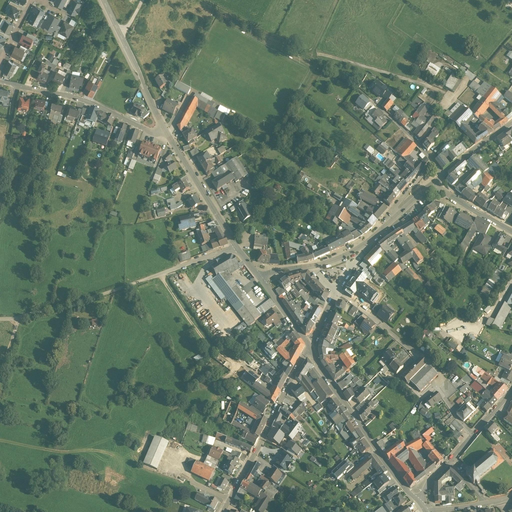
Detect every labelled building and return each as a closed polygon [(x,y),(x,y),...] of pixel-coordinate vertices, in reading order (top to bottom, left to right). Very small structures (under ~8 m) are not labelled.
[(74,0),(72,0),(71,4),(68,10),(75,14),(76,10),(78,11),(80,7),(78,7),(80,3),(74,0)] [(17,8),(11,5),(7,13),(15,17),(19,9),(17,8)] [(44,11),(36,6),(32,14),(28,20),(37,25),(40,18),(44,11)] [(47,20),(44,26),(53,30),(54,28),(56,30),(58,26),(56,24),(59,18),(50,14),(47,20)] [(5,20),(1,28),(6,31),(9,32),(13,24),(5,20)] [(64,21),(59,32),(68,37),(73,26),(64,21)] [(80,35),(87,38),(89,33),(84,30),(85,29),(83,28),(80,35)] [(26,36),(23,35),(19,42),(28,47),(28,46),(30,47),(32,43),(30,42),(32,39),(26,36)] [(19,49),(15,47),(11,55),(20,59),(24,51),(19,49)] [(429,51),(424,58),(428,61),(433,53),(429,51)] [(428,61),(420,73),(433,81),(440,70),(432,65),(438,57),(433,53),(428,61)] [(12,63),(9,61),(3,71),(4,72),(11,75),(16,65),(12,63)] [(38,70),(40,71),(40,70),(43,71),(46,64),(42,62),(38,70)] [(43,71),(40,70),(40,71),(36,78),(44,82),(48,74),(43,71)] [(57,72),(56,71),(52,79),(57,81),(57,82),(60,84),(64,76),(57,72)] [(453,73),(444,87),(454,93),(463,80),(453,73)] [(83,76),(72,74),(71,79),(69,88),(78,89),(79,82),(82,82),(83,76)] [(168,75),(155,81),(159,90),(167,87),(164,80),(169,77),(168,75)] [(89,80),(88,83),(87,83),(87,85),(85,89),(89,91),(88,93),(92,95),(95,87),(97,84),(96,83),(89,80)] [(187,95),(190,89),(177,82),(174,88),(187,95)] [(387,91),(377,83),(378,84),(375,88),(373,88),(371,90),(372,91),(381,99),(383,97),(387,91)] [(486,95),(482,92),(472,83),(469,87),(482,99),(483,99),(486,95)] [(387,91),(383,97),(388,101),(388,100),(394,93),(389,88),(387,91)] [(496,98),(488,92),(486,95),(483,99),(490,105),(491,104),(494,101),(496,98)] [(193,98),(211,108),(214,104),(196,94),(193,98)] [(511,98),(506,94),(503,98),(511,104),(511,98)] [(6,98),(4,97),(3,99),(1,105),(8,107),(9,98),(6,98)] [(356,104),(363,111),(369,104),(362,97),(356,104)] [(190,103),(188,107),(187,107),(187,108),(186,110),(186,111),(184,113),(184,114),(182,117),(186,118),(186,119),(189,120),(196,107),(211,116),(210,118),(214,120),(215,118),(218,112),(201,103),(193,98),(192,98),(192,99),(190,102),(190,103)] [(23,100),(22,100),(22,103),(18,109),(20,111),(22,110),(26,111),(27,108),(28,108),(29,101),(28,99),(25,101),(23,100)] [(45,101),(36,99),(34,107),(43,109),(45,101)] [(500,120),(493,125),(491,123),(487,128),(492,133),(498,129),(504,125),(507,122),(503,117),(501,115),(497,111),(498,111),(495,108),(491,104),(490,105),(483,99),(482,99),(470,115),(473,117),(478,122),(482,117),(488,107),(500,120)] [(388,101),(381,108),(386,112),(388,110),(392,105),(393,104),(388,100),(388,101)] [(177,106),(167,101),(163,111),(173,115),(176,109),(177,106)] [(57,105),(52,103),(51,107),(52,107),(50,111),(54,112),(52,119),(57,120),(60,114),(60,113),(62,105),(58,103),(57,105)] [(505,111),(498,104),(495,108),(498,111),(497,111),(501,115),(505,111)] [(136,105),(135,106),(135,105),(134,106),(133,107),(132,108),(132,110),(131,113),(134,115),(134,116),(137,117),(137,116),(140,118),(144,110),(139,108),(138,106),(136,105)] [(462,133),(466,127),(470,122),(473,117),(470,115),(458,105),(450,113),(448,112),(444,116),(462,133)] [(78,110),(70,107),(68,112),(68,113),(67,117),(75,120),(76,119),(79,120),(80,115),(77,114),(79,110),(78,110)] [(426,123),(421,119),(427,112),(426,111),(423,108),(420,111),(419,109),(415,114),(419,119),(417,121),(422,125),(428,130),(433,123),(429,120),(426,123)] [(88,117),(81,114),(79,120),(78,122),(85,125),(86,122),(93,125),(94,125),(96,121),(99,112),(91,109),(90,112),(88,117)] [(149,115),(144,110),(140,118),(144,120),(149,115)] [(505,111),(501,115),(503,117),(507,122),(508,122),(511,118),(511,114),(510,112),(508,114),(505,111)] [(108,117),(99,112),(96,121),(112,129),(115,120),(108,117)] [(225,116),(218,112),(215,118),(222,122),(225,116)] [(368,121),(379,132),(387,123),(383,119),(385,118),(377,112),(368,121)] [(399,113),(393,119),(401,125),(404,121),(405,121),(402,118),(403,117),(402,116),(399,113)] [(410,127),(416,132),(422,125),(417,121),(419,119),(415,114),(412,118),(415,120),(410,127)] [(182,117),(181,120),(180,120),(179,123),(179,124),(177,126),(177,127),(180,132),(180,133),(180,132),(180,133),(181,133),(181,132),(184,127),(182,125),(183,124),(186,125),(189,120),(186,119),(186,118),(182,117)] [(478,122),(473,117),(470,122),(476,127),(480,123),(478,122)] [(491,123),(482,117),(478,122),(480,123),(483,125),(487,128),(491,123)] [(483,125),(480,123),(476,127),(474,129),(478,132),(483,125)] [(424,135),(428,130),(422,125),(416,132),(414,135),(418,141),(424,135)] [(487,128),(483,125),(478,132),(479,133),(485,138),(492,133),(487,128)] [(120,130),(120,131),(118,131),(117,136),(115,141),(121,143),(125,133),(124,133),(126,127),(122,126),(120,130)] [(219,130),(217,126),(206,133),(212,143),(217,139),(220,144),(225,140),(223,136),(223,135),(223,134),(222,133),(221,133),(219,131),(219,130)] [(462,133),(467,137),(472,133),(466,127),(462,133)] [(111,134),(97,130),(95,137),(108,141),(111,134)] [(511,130),(503,135),(507,139),(510,137),(511,138),(511,130)] [(139,133),(132,131),(128,143),(135,145),(139,133)] [(192,131),(183,136),(184,139),(185,142),(186,141),(187,144),(188,144),(189,146),(194,143),(193,141),(197,139),(196,138),(197,138),(196,135),(195,135),(192,131)] [(434,132),(433,131),(430,135),(436,139),(437,139),(440,136),(434,132)] [(475,136),(472,133),(467,137),(474,145),(480,142),(475,136)] [(475,136),(480,142),(485,138),(479,133),(475,136)] [(507,139),(503,135),(497,140),(501,146),(503,149),(504,149),(510,144),(511,143),(507,139)] [(432,136),(428,140),(428,141),(422,146),(427,152),(434,146),(432,144),(436,139),(432,136)] [(108,141),(95,137),(93,143),(107,147),(108,141)] [(393,153),(396,156),(409,142),(405,139),(393,153)] [(396,156),(401,160),(404,162),(407,159),(416,149),(409,142),(396,156)] [(161,150),(143,143),(139,154),(143,156),(142,157),(152,161),(155,162),(155,163),(156,163),(161,150)] [(370,155),(374,151),(366,145),(363,149),(370,155)] [(461,145),(454,150),(454,151),(452,153),(457,159),(466,152),(461,145)] [(386,152),(380,146),(377,150),(383,155),(386,152)] [(442,155),(450,149),(447,146),(440,152),(437,155),(439,158),(440,157),(442,155)] [(452,163),(457,159),(452,153),(454,151),(454,150),(451,147),(450,149),(442,155),(443,155),(441,157),(445,161),(447,159),(452,163)] [(196,149),(190,153),(193,159),(199,155),(196,149)] [(135,152),(130,150),(126,158),(132,160),(135,152)] [(207,154),(197,160),(199,164),(201,163),(203,167),(213,161),(211,157),(209,158),(207,154)] [(445,161),(441,157),(435,162),(440,168),(443,171),(449,166),(445,161)] [(488,171),(475,157),(468,162),(474,169),(477,172),(481,176),(481,177),(486,173),(488,171)] [(215,172),(211,174),(216,181),(229,173),(234,181),(236,184),(248,176),(247,175),(244,170),(243,167),(240,163),(237,159),(215,172)] [(409,167),(412,163),(407,159),(404,162),(404,163),(408,165),(409,167)] [(423,161),(419,166),(423,169),(427,163),(424,159),(423,161)] [(203,167),(202,167),(206,174),(213,170),(210,165),(215,161),(214,160),(213,161),(203,167)] [(389,161),(384,167),(389,171),(390,171),(395,166),(389,161)] [(468,162),(465,164),(466,166),(465,167),(470,172),(474,169),(468,162)] [(173,163),(169,165),(165,167),(169,173),(172,171),(173,172),(177,169),(173,163)] [(409,167),(418,174),(423,169),(419,166),(416,163),(414,165),(412,163),(409,167)] [(480,184),(485,189),(487,186),(489,184),(501,171),(496,166),(495,164),(488,171),(486,173),(481,177),(481,176),(479,179),(482,182),(480,184)] [(408,165),(408,166),(405,168),(407,170),(410,173),(415,178),(418,174),(409,167),(408,165)] [(458,166),(453,169),(448,174),(450,177),(452,176),(461,169),(458,166)] [(413,180),(415,178),(410,173),(407,170),(405,174),(413,180)] [(403,176),(396,171),(393,174),(398,178),(407,186),(413,180),(405,174),(403,176)] [(393,174),(391,172),(388,176),(392,180),(395,182),(398,178),(393,174)] [(461,184),(455,190),(461,195),(467,190),(467,189),(471,186),(475,182),(479,179),(481,176),(477,172),(463,185),(461,184)] [(229,173),(216,181),(211,184),(217,192),(234,181),(229,173)] [(452,176),(450,177),(446,181),(452,187),(457,181),(452,176)] [(377,184),(378,185),(381,181),(385,184),(386,182),(385,181),(382,179),(380,177),(375,183),(377,184)] [(407,186),(398,178),(395,182),(393,184),(396,187),(395,189),(400,194),(407,186)] [(475,182),(471,186),(473,188),(474,189),(480,184),(482,182),(479,179),(475,182)] [(396,198),(400,194),(395,189),(392,187),(391,188),(385,184),(381,181),(378,185),(382,188),(388,192),(389,193),(393,196),(396,198)] [(178,186),(181,191),(182,194),(189,189),(184,182),(178,186)] [(382,188),(378,185),(377,184),(371,192),(373,193),(376,196),(380,191),(382,188)] [(176,194),(181,191),(178,186),(177,185),(172,188),(176,194)] [(491,191),(496,195),(500,190),(495,185),(494,187),(492,186),(489,189),(490,189),(491,191)] [(352,204),(357,208),(360,203),(361,202),(361,200),(359,199),(356,197),(358,193),(352,189),(350,192),(349,191),(344,199),(345,200),(352,204)] [(467,190),(461,195),(469,201),(472,203),(476,198),(469,192),(467,190)] [(494,196),(502,203),(503,202),(507,197),(500,190),(496,195),(494,196)] [(378,203),(365,195),(359,192),(358,193),(356,197),(359,199),(361,200),(370,205),(376,206),(378,203)] [(393,196),(389,193),(385,198),(383,201),(390,207),(396,198),(393,196)] [(476,198),(472,203),(473,203),(473,202),(476,204),(476,203),(483,209),(488,202),(483,197),(480,194),(476,198)] [(500,206),(498,209),(494,214),(501,219),(505,213),(503,212),(508,205),(511,207),(511,197),(508,195),(507,197),(503,202),(502,203),(500,206)] [(192,199),(191,199),(191,200),(188,202),(192,209),(199,205),(194,198),(193,199),(192,199)] [(168,208),(176,206),(174,199),(166,201),(168,208)] [(238,204),(235,206),(237,209),(239,208),(240,207),(245,204),(243,201),(238,204)] [(493,214),(494,214),(498,209),(500,206),(494,202),(493,203),(489,201),(488,202),(483,209),(484,208),(488,211),(490,212),(493,214)] [(379,206),(375,211),(373,210),(372,210),(360,203),(357,208),(367,214),(378,221),(387,210),(379,206)] [(434,203),(429,208),(433,212),(436,209),(439,209),(440,205),(434,203)] [(247,211),(244,206),(245,205),(245,204),(240,207),(239,208),(237,209),(235,210),(239,217),(241,215),(245,221),(243,222),(243,223),(252,217),(249,211),(247,211)] [(328,215),(334,219),(337,214),(340,209),(334,206),(328,215)] [(429,208),(423,212),(424,213),(427,217),(428,218),(434,213),(433,212),(429,208)] [(164,209),(156,211),(158,218),(165,216),(164,209)] [(358,220),(347,213),(343,211),(340,209),(337,214),(345,218),(346,218),(357,225),(359,221),(358,220)] [(354,212),(349,209),(347,213),(358,220),(359,217),(353,213),(354,212)] [(440,217),(439,219),(439,220),(443,222),(447,224),(448,222),(453,213),(445,209),(440,217)] [(424,213),(417,220),(424,228),(425,229),(428,226),(430,224),(425,219),(425,218),(427,217),(424,213)] [(345,218),(337,214),(334,219),(339,221),(340,222),(342,223),(344,221),(345,218)] [(378,221),(367,214),(364,220),(359,217),(358,220),(359,221),(365,225),(366,224),(372,228),(378,221)] [(336,225),(339,221),(334,219),(328,215),(326,219),(336,225)] [(474,223),(460,215),(455,224),(461,228),(462,226),(466,228),(465,230),(469,232),(474,223)] [(190,218),(188,218),(187,218),(180,220),(181,224),(182,226),(183,226),(184,230),(195,228),(193,218),(193,217),(190,218)] [(469,232),(462,245),(467,249),(469,245),(468,245),(473,235),(474,231),(476,227),(480,220),(477,218),(474,223),(469,232)] [(417,220),(411,224),(418,232),(424,228),(417,220)] [(490,225),(480,220),(476,227),(481,230),(480,233),(482,235),(485,237),(485,236),(486,234),(490,225)] [(365,225),(359,221),(357,225),(360,226),(359,228),(361,230),(358,232),(362,236),(372,228),(366,224),(365,225)] [(216,223),(207,226),(208,228),(204,229),(205,233),(207,232),(219,229),(216,223)] [(411,224),(400,231),(404,237),(408,234),(409,235),(411,234),(422,246),(427,242),(418,232),(411,224)] [(357,232),(349,227),(346,229),(340,234),(341,235),(348,232),(350,236),(357,232)] [(445,233),(438,227),(437,228),(434,231),(442,237),(445,233)] [(222,235),(219,229),(207,232),(208,235),(208,234),(212,233),(213,234),(215,233),(217,238),(218,237),(222,235)] [(400,231),(393,235),(397,240),(401,237),(402,239),(404,237),(400,231)] [(348,232),(341,235),(342,237),(338,240),(340,241),(345,246),(348,244),(353,241),(350,236),(348,232)] [(358,232),(357,232),(350,236),(353,241),(362,236),(358,232)] [(205,237),(204,233),(201,234),(198,235),(202,246),(207,244),(207,242),(205,237)] [(222,235),(218,237),(219,240),(210,243),(213,250),(223,246),(224,247),(227,246),(224,238),(222,235)] [(377,247),(381,251),(387,247),(397,240),(393,235),(386,240),(377,247)] [(485,237),(482,235),(473,249),(474,249),(474,248),(478,250),(478,252),(483,255),(488,247),(486,246),(490,239),(485,236),(485,237)] [(401,237),(397,240),(402,247),(408,243),(404,237),(402,239),(401,237)] [(503,241),(498,238),(492,247),(502,253),(504,254),(506,250),(501,247),(504,242),(503,241)] [(337,239),(326,245),(327,248),(330,254),(345,246),(340,241),(338,240),(337,239)] [(210,243),(205,246),(207,253),(213,250),(210,243)] [(300,251),(306,248),(289,243),(289,248),(300,251)] [(408,243),(402,247),(407,253),(409,256),(411,255),(410,254),(414,252),(408,243)] [(324,246),(320,249),(314,253),(316,259),(330,254),(327,248),(326,248),(324,246)] [(264,247),(263,252),(261,251),(261,252),(260,253),(257,263),(269,265),(270,260),(265,259),(266,255),(266,254),(267,252),(267,248),(264,247)] [(377,247),(364,262),(371,268),(381,257),(384,254),(381,251),(377,247)] [(387,247),(381,251),(384,254),(386,256),(390,253),(391,251),(387,247)] [(428,247),(425,250),(431,256),(435,252),(431,247),(428,247)] [(310,255),(306,248),(300,251),(303,257),(296,258),(297,264),(308,263),(314,260),(310,255)] [(411,255),(413,258),(416,262),(418,265),(423,261),(415,251),(414,252),(410,254),(411,255)] [(188,252),(178,255),(181,263),(190,259),(188,252)] [(389,260),(394,265),(398,261),(390,253),(386,256),(389,260)] [(407,253),(399,259),(400,260),(402,266),(403,265),(412,259),(409,256),(407,253)] [(230,256),(211,267),(217,278),(212,281),(233,308),(249,328),(255,323),(254,322),(261,317),(226,273),(237,266),(239,269),(244,265),(242,263),(238,265),(233,257),(230,256)] [(415,287),(421,281),(409,269),(407,270),(403,265),(402,266),(400,260),(398,261),(394,265),(402,272),(415,287)] [(389,284),(402,272),(394,265),(391,267),(381,277),(382,277),(385,281),(389,284)] [(371,268),(369,270),(373,274),(372,275),(377,280),(375,282),(380,287),(383,284),(384,283),(385,281),(382,277),(381,277),(371,268)] [(359,277),(365,281),(370,275),(364,270),(359,277)] [(307,272),(300,274),(301,278),(301,279),(307,285),(311,290),(318,284),(316,281),(311,275),(311,276),(307,272)] [(300,274),(286,278),(290,284),(295,282),(298,282),(298,281),(300,281),(299,280),(301,279),(301,278),(300,274)] [(356,292),(373,306),(379,298),(362,284),(365,281),(359,277),(357,275),(346,290),(347,291),(353,296),(356,292)] [(499,280),(493,275),(483,289),(486,291),(490,286),(493,288),(499,280)] [(286,278),(279,283),(281,287),(284,290),(291,285),(290,284),(286,278)] [(429,283),(424,286),(433,298),(438,295),(429,283)] [(329,296),(318,284),(311,290),(316,296),(318,298),(320,299),(325,303),(329,296)] [(286,293),(292,289),(294,288),(291,285),(284,290),(286,293)] [(296,286),(294,288),(295,290),(297,293),(298,294),(302,291),(297,285),(296,286)] [(254,289),(258,294),(262,290),(257,286),(254,289)] [(281,287),(275,291),(279,297),(282,295),(285,293),(284,290),(281,287)] [(511,287),(503,303),(504,303),(510,306),(511,302),(511,287)] [(285,300),(282,303),(291,316),(301,330),(307,321),(306,320),(304,318),(301,320),(296,313),(295,313),(291,307),(292,306),(290,303),(289,302),(288,303),(286,300),(285,300)] [(292,302),(290,303),(292,306),(291,307),(295,313),(296,313),(301,320),(304,318),(302,316),(300,312),(296,307),(295,306),(292,302)] [(343,312),(346,306),(346,305),(338,302),(335,308),(343,312)] [(504,303),(495,321),(489,319),(488,320),(486,325),(493,328),(494,328),(500,330),(511,307),(510,306),(504,303)] [(383,309),(377,304),(377,305),(372,310),(378,315),(383,309)] [(483,311),(486,314),(493,307),(490,304),(483,311)] [(316,307),(315,307),(314,309),(312,312),(310,315),(317,319),(321,313),(322,310),(317,307),(317,306),(316,307)] [(350,311),(348,315),(352,317),(355,313),(356,314),(358,311),(353,307),(350,311)] [(394,314),(385,307),(383,309),(378,315),(383,319),(382,320),(386,323),(388,321),(390,322),(392,320),(391,318),(394,314)] [(268,316),(263,320),(268,327),(273,323),(277,320),(278,319),(273,313),(272,313),(268,316)] [(317,319),(310,315),(308,318),(307,321),(310,323),(314,326),(317,319)] [(354,323),(358,326),(363,319),(360,317),(354,323)] [(338,322),(330,318),(328,325),(335,328),(338,322)] [(358,326),(360,328),(366,321),(363,319),(358,326)] [(360,328),(360,329),(364,332),(365,331),(368,334),(371,330),(374,326),(367,320),(366,321),(360,328)] [(307,321),(301,330),(307,338),(314,326),(310,323),(307,321)] [(342,328),(346,330),(348,328),(348,327),(341,323),(340,323),(338,322),(335,328),(336,329),(342,328)] [(335,328),(328,325),(325,331),(338,337),(342,328),(336,329),(335,328)] [(338,337),(325,331),(320,341),(327,344),(331,346),(334,347),(338,337)] [(300,340),(295,333),(289,337),(290,338),(291,341),(294,345),(300,340)] [(279,337),(273,343),(275,346),(278,349),(284,343),(279,337)] [(293,350),(290,357),(288,356),(282,350),(289,343),(287,341),(284,343),(278,349),(275,346),(274,347),(277,352),(279,354),(281,356),(286,361),(287,361),(293,368),(301,354),(296,347),(293,350)] [(325,349),(328,349),(329,347),(331,347),(331,346),(327,344),(320,341),(319,347),(325,349)] [(454,350),(456,347),(448,341),(446,344),(454,350)] [(276,355),(278,353),(274,347),(275,346),(273,343),(272,342),(263,350),(272,360),(276,356),(276,355)] [(299,342),(295,345),(296,347),(301,354),(301,353),(304,346),(303,344),(302,343),(300,345),(299,342)] [(389,348),(382,354),(385,356),(389,352),(390,352),(391,351),(389,348)] [(359,362),(350,349),(345,352),(355,365),(359,362)] [(350,369),(355,365),(345,352),(344,352),(340,354),(350,369)] [(385,356),(381,360),(386,366),(393,359),(395,357),(390,352),(389,352),(385,356)] [(199,354),(193,358),(196,363),(202,359),(199,354)] [(347,371),(350,369),(340,354),(337,356),(340,360),(345,367),(347,371)] [(506,357),(504,355),(504,356),(498,366),(506,370),(509,371),(511,365),(511,364),(510,363),(511,359),(506,356),(506,357)] [(420,358),(401,377),(408,385),(410,382),(420,393),(437,376),(420,358)] [(393,359),(387,365),(388,367),(396,375),(403,368),(396,360),(396,361),(393,359)] [(307,360),(299,372),(304,377),(305,377),(310,370),(318,381),(321,379),(307,360)] [(293,368),(287,361),(286,362),(283,366),(285,368),(290,373),(293,368)] [(344,373),(341,369),(335,373),(328,362),(328,361),(321,362),(334,382),(339,379),(345,374),(344,373)] [(269,373),(267,371),(264,368),(263,367),(260,371),(266,377),(269,373)] [(290,373),(285,368),(281,372),(287,378),(290,373)] [(485,373),(479,368),(474,374),(477,376),(478,375),(479,375),(480,375),(481,376),(485,373)] [(511,372),(509,371),(506,370),(502,377),(511,382),(511,381),(511,372)] [(287,378),(281,372),(277,377),(276,378),(277,379),(284,384),(287,378)] [(304,377),(299,372),(297,374),(295,379),(300,382),(301,382),(307,390),(312,386),(305,377),(304,377)] [(243,381),(252,387),(255,384),(258,379),(250,373),(243,381)] [(354,380),(350,375),(343,381),(337,385),(341,392),(347,387),(347,386),(349,385),(352,382),(354,380)] [(493,379),(489,376),(486,380),(486,381),(487,381),(487,384),(490,384),(493,386),(495,385),(497,387),(500,384),(499,384),(493,379)] [(364,387),(356,378),(354,380),(352,382),(355,386),(357,387),(358,386),(362,390),(364,387)] [(277,379),(275,384),(273,384),(274,383),(271,381),(269,383),(273,387),(274,387),(280,392),(284,384),(277,379)] [(312,386),(307,390),(310,394),(313,392),(318,399),(322,404),(325,401),(333,395),(321,379),(318,381),(312,386)] [(473,379),(467,385),(469,386),(470,388),(476,381),(475,381),(473,379)] [(484,389),(476,381),(470,388),(478,395),(484,389)] [(265,390),(255,384),(252,387),(261,394),(262,395),(265,390)] [(502,385),(500,384),(497,387),(504,393),(507,389),(505,388),(502,385)] [(298,385),(291,391),(297,399),(303,395),(305,393),(298,385)] [(355,396),(362,390),(358,386),(357,387),(353,391),(352,392),(355,396)] [(271,394),(265,390),(262,395),(271,401),(274,404),(280,392),(274,387),(271,394)] [(364,387),(362,390),(369,396),(371,394),(365,387),(364,387)] [(491,395),(490,395),(497,401),(504,393),(497,387),(494,391),(491,395)] [(484,389),(478,395),(492,407),(497,401),(490,395),(491,395),(488,392),(484,389)] [(348,402),(355,396),(352,392),(350,390),(343,395),(348,402)] [(355,396),(353,398),(360,405),(363,402),(369,396),(362,390),(355,396)] [(262,395),(261,394),(259,397),(269,404),(271,401),(262,395)] [(436,394),(430,399),(435,405),(438,402),(437,401),(440,399),(436,394)] [(269,404),(259,397),(252,407),(262,414),(267,408),(266,408),(269,404)] [(464,402),(459,398),(455,402),(459,407),(464,402)] [(334,414),(335,413),(342,408),(336,399),(328,406),(334,414)] [(435,405),(430,399),(426,402),(431,408),(435,405)] [(491,406),(482,399),(476,405),(479,408),(480,406),(486,412),(491,406)] [(328,406),(325,401),(322,404),(320,405),(323,408),(323,409),(328,406)] [(283,402),(278,413),(283,417),(288,420),(289,418),(292,421),(294,419),(294,418),(295,417),(294,416),(294,415),(291,412),(289,414),(285,411),(284,411),(285,409),(286,407),(287,404),(283,402)] [(360,405),(355,409),(358,412),(366,404),(363,402),(360,405)] [(238,406),(231,403),(225,415),(222,422),(231,426),(232,423),(237,409),(238,406)] [(299,403),(291,412),(294,415),(302,406),(299,403)] [(240,404),(238,406),(237,409),(257,422),(260,416),(250,410),(240,404)] [(318,412),(323,408),(320,405),(319,404),(314,408),(318,412)] [(368,405),(363,411),(367,416),(370,413),(371,412),(370,411),(371,410),(368,407),(369,406),(368,405)] [(306,410),(302,406),(294,415),(296,417),(299,415),(300,416),(306,410)] [(472,413),(465,406),(456,414),(463,422),(472,413)] [(262,414),(252,407),(250,410),(260,416),(261,416),(262,414)] [(335,413),(342,422),(345,426),(352,421),(342,408),(335,413)] [(363,411),(358,416),(361,421),(367,416),(363,411)] [(278,413),(275,419),(279,421),(277,423),(280,425),(283,427),(284,426),(281,424),(282,423),(280,422),(283,417),(278,413)] [(336,427),(342,422),(335,413),(334,414),(329,417),(336,427)] [(511,416),(507,413),(503,420),(511,426),(511,416)] [(296,417),(294,415),(294,416),(295,417),(294,418),(294,419),(292,421),(294,423),(299,427),(301,425),(295,419),(296,417)] [(261,416),(260,416),(257,422),(251,433),(252,434),(251,435),(259,438),(262,432),(266,423),(267,421),(261,416)] [(463,429),(455,421),(452,416),(444,423),(448,428),(451,425),(457,430),(459,433),(459,432),(463,429)] [(352,421),(345,426),(346,427),(349,432),(352,435),(358,430),(352,421)] [(386,424),(392,432),(397,428),(393,423),(391,421),(386,424)] [(342,431),(344,429),(346,427),(345,426),(342,422),(336,427),(341,433),(342,431)] [(251,433),(232,423),(231,426),(238,429),(248,434),(251,435),(252,434),(251,433)] [(299,427),(294,423),(289,429),(287,428),(283,435),(284,436),(292,442),(295,444),(301,437),(305,440),(308,436),(305,433),(299,427)] [(496,436),(493,433),(497,429),(490,423),(484,430),(491,436),(490,436),(493,439),(496,436)] [(186,430),(195,433),(197,427),(188,425),(186,430)] [(283,427),(280,425),(276,430),(283,435),(287,428),(284,426),(283,427)] [(273,428),(267,439),(279,445),(284,436),(283,435),(276,430),(273,428)] [(248,434),(238,429),(234,435),(245,440),(248,434)] [(345,441),(352,436),(352,435),(349,432),(347,433),(344,429),(342,431),(341,433),(340,434),(345,441)] [(358,430),(352,435),(352,436),(355,439),(355,440),(353,442),(356,446),(360,442),(361,442),(363,440),(364,439),(358,430)] [(457,430),(452,435),(456,440),(462,435),(459,432),(459,433),(457,430)] [(414,442),(419,439),(419,434),(415,431),(410,435),(414,442)] [(245,440),(255,445),(258,439),(248,434),(245,440)] [(427,436),(425,434),(422,437),(423,437),(427,443),(430,441),(427,436)] [(212,447),(215,439),(203,436),(201,443),(212,447)] [(146,466),(158,470),(168,443),(156,438),(146,466)] [(349,443),(354,450),(356,448),(361,442),(360,442),(356,446),(353,442),(355,440),(355,439),(349,443)] [(427,467),(420,458),(419,459),(413,451),(421,446),(422,445),(419,439),(414,442),(404,446),(405,449),(408,453),(409,452),(426,476),(436,468),(432,464),(427,467)] [(363,440),(361,442),(356,448),(359,453),(361,455),(370,449),(363,440)] [(382,440),(376,444),(380,450),(386,446),(382,440)] [(242,445),(233,441),(231,445),(241,449),(242,445)] [(401,441),(383,454),(389,461),(396,456),(405,449),(404,446),(401,441)] [(427,443),(425,445),(422,447),(430,456),(428,458),(432,464),(436,468),(443,462),(427,443)] [(289,444),(286,449),(288,450),(295,455),(297,457),(301,452),(289,444)] [(253,449),(242,445),(241,449),(250,453),(253,449)] [(223,453),(213,448),(209,457),(219,462),(222,456),(223,453)] [(396,456),(402,464),(408,460),(418,475),(421,472),(407,454),(408,453),(405,449),(396,456)] [(484,459),(470,471),(468,469),(466,471),(467,473),(465,475),(473,484),(475,483),(477,485),(479,482),(478,480),(492,469),(493,470),(503,462),(493,450),(483,458),(484,459)] [(291,456),(284,451),(282,455),(283,455),(289,459),(291,456)] [(426,476),(409,452),(408,453),(407,454),(421,472),(418,475),(414,478),(402,464),(396,456),(389,461),(410,488),(426,476)] [(247,456),(242,454),(241,454),(239,459),(244,462),(247,456)] [(282,455),(280,458),(279,458),(277,461),(278,461),(276,464),(276,465),(280,468),(281,466),(285,469),(286,469),(288,468),(290,465),(290,463),(291,461),(289,459),(283,455),(282,455)] [(374,455),(349,476),(354,481),(372,465),(376,470),(382,466),(374,455)] [(209,457),(206,462),(216,467),(219,462),(209,457)] [(232,459),(230,463),(229,463),(225,471),(232,475),(237,466),(235,466),(237,462),(232,459)] [(204,466),(196,462),(193,469),(191,473),(209,482),(214,471),(204,466)] [(206,462),(204,466),(214,471),(216,467),(206,462)] [(346,472),(350,469),(349,468),(344,462),(343,462),(331,473),(337,480),(346,472)] [(255,463),(253,467),(248,475),(252,478),(254,479),(256,477),(259,479),(264,483),(266,484),(269,480),(266,478),(267,478),(264,476),(262,478),(258,474),(256,472),(257,470),(257,471),(260,466),(255,463)] [(382,466),(376,470),(378,473),(370,479),(374,484),(383,476),(387,473),(382,466)] [(449,468),(441,476),(445,480),(450,476),(453,472),(449,468)] [(277,473),(272,469),(267,478),(266,478),(269,480),(276,484),(281,476),(277,473)] [(462,481),(453,472),(450,476),(458,485),(462,481)] [(248,475),(240,488),(246,492),(250,485),(249,484),(251,479),(252,478),(248,475)] [(374,484),(379,491),(384,487),(389,483),(383,476),(374,484)] [(222,479),(217,487),(218,488),(223,491),(226,486),(228,483),(222,479)] [(354,499),(374,484),(370,479),(350,494),(354,499)] [(466,486),(462,481),(458,485),(454,488),(459,493),(466,486)] [(264,483),(260,489),(262,491),(266,493),(270,487),(266,484),(264,483)] [(257,490),(250,485),(246,492),(248,493),(257,498),(260,494),(261,492),(257,490)] [(266,493),(262,491),(261,492),(260,494),(272,502),(276,496),(278,493),(270,487),(266,493)] [(245,498),(248,493),(246,492),(240,488),(240,489),(237,493),(245,498)] [(387,492),(384,495),(389,502),(393,500),(398,496),(393,488),(387,492)] [(441,490),(441,498),(444,497),(445,497),(450,497),(453,497),(453,489),(441,490)] [(242,503),(245,498),(237,493),(234,498),(242,503)] [(218,502),(211,498),(209,501),(204,497),(198,494),(195,500),(200,503),(201,503),(207,506),(206,506),(209,508),(214,510),(218,502)] [(264,511),(272,502),(260,494),(257,499),(259,500),(255,506),(256,507),(254,510),(256,511),(264,511)] [(276,496),(272,502),(277,505),(281,499),(279,498),(276,496)] [(402,500),(399,496),(398,496),(393,500),(398,508),(405,503),(404,503),(405,503),(406,502),(406,501),(405,500),(404,500),(403,500),(402,500)] [(384,511),(381,508),(375,511),(396,511),(398,508),(393,500),(389,502),(386,505),(391,511),(384,511)]
